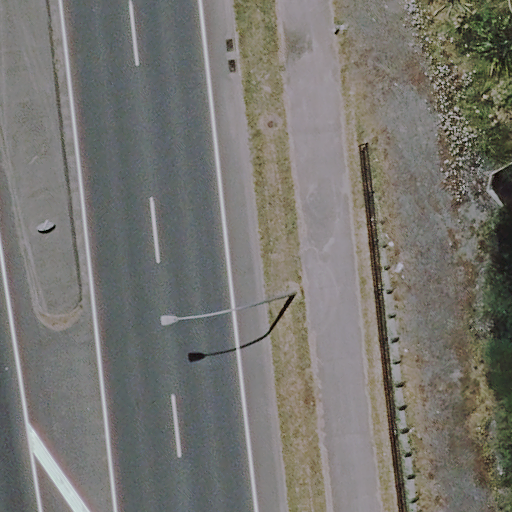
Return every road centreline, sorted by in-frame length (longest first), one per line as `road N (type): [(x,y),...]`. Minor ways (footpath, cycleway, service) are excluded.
road 1 (track): [(452,511),(401,100),(341,0)]
road 2 (trunk): [(152,0),(179,285),(168,511)]
road 3 (trunk): [(46,511),(0,377)]
